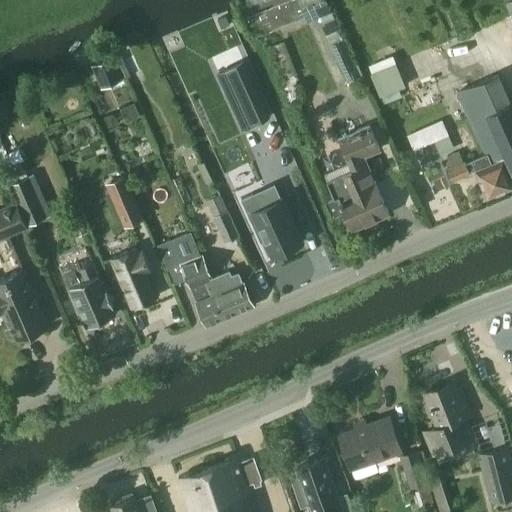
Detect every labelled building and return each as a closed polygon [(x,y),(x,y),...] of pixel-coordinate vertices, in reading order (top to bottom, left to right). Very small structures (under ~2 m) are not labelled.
[(274,0),(243,12),(254,37),(265,33),(277,29),(329,8),(325,0),(274,0)] [(229,22),(226,15),(218,18),(222,26),(229,22)] [(323,24),(327,34),(339,28),(335,19),(323,24)] [(113,54),(92,63),(102,85),(122,77),(117,64),(113,54)] [(134,55),(121,60),(130,80),(143,75),(134,55)] [(268,115),(244,61),(218,73),(242,126),(268,115)] [(499,74),(458,92),(457,92),(484,155),(487,154),(490,161),(505,154),(511,169),(511,101),(511,102),(499,74)] [(442,119),(407,134),(413,150),(434,141),(449,134),(442,119)] [(350,162),(324,174),(327,180),(335,198),(326,201),(333,217),(345,211),(353,228),(389,212),(363,155),(380,147),(370,124),(340,137),(350,162)] [(459,150),(446,156),(451,167),(447,169),(452,181),(470,174),(470,173),(476,170),(488,197),(511,186),(511,178),(503,157),(491,163),(490,161),(487,154),(484,155),(472,160),(466,163),(465,161),(464,161),(459,150)] [(23,166),(6,173),(11,184),(20,179),(28,176),(23,166)] [(121,227),(138,219),(119,176),(107,182),(113,196),(109,198),(121,227)] [(29,224),(39,220),(20,179),(11,184),(29,224)] [(0,239),(28,228),(16,200),(0,207),(0,239)] [(261,207),(247,212),(261,247),(268,243),(275,262),(304,249),(287,206),(264,216),(261,207)] [(239,235),(227,210),(214,216),(225,241),(239,235)] [(191,230),(157,244),(174,284),(187,278),(197,301),(196,301),(206,325),(222,318),(211,294),(212,294),(205,279),(213,276),(203,254),(201,255),(191,230)] [(151,269),(142,248),(138,250),(136,246),(111,257),(132,306),(158,295),(147,270),(151,269)] [(116,313),(112,305),(114,305),(107,289),(105,290),(98,273),(97,273),(92,262),(80,267),(85,279),(71,285),(76,298),(73,299),(80,314),(82,312),(88,325),(116,313)] [(0,278),(0,313),(4,312),(15,338),(48,324),(24,269),(0,278)] [(230,269),(213,276),(205,279),(212,294),(211,294),(222,318),(254,305),(244,281),(239,271),(232,274),(230,269)] [(452,381),(443,385),(426,392),(439,426),(426,431),(434,452),(472,436),(464,415),(465,415),(452,381)] [(352,467),(400,450),(389,416),(340,433),(352,467)] [(491,500),(511,494),(511,468),(506,446),(479,453),(491,500)] [(412,486),(426,481),(416,450),(402,455),(412,486)] [(257,511),(247,484),(263,478),(255,456),(239,461),(238,456),(177,477),(189,511),(257,511)] [(298,470),(290,473),(301,505),(309,503),(312,511),(353,511),(347,492),(338,495),(325,457),(296,467),(298,470)] [(113,511),(157,511),(151,493),(136,498),(134,494),(110,503),(113,511)]
